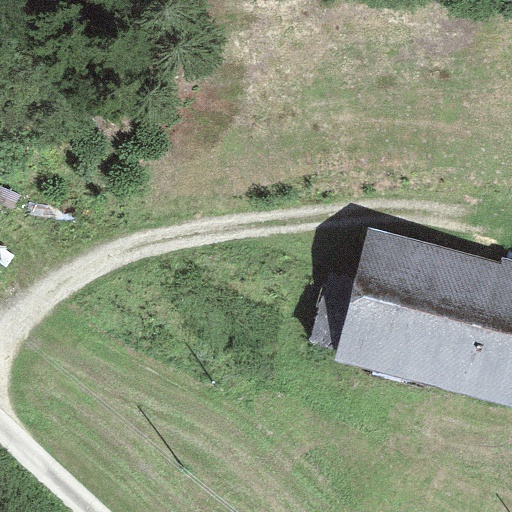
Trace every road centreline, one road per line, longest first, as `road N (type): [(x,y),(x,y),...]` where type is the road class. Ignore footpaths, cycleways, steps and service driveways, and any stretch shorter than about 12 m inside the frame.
road 1 (track): [(0,335),(63,279),(144,240),(299,217),(411,211)]
road 2 (track): [(0,428),(90,511)]
